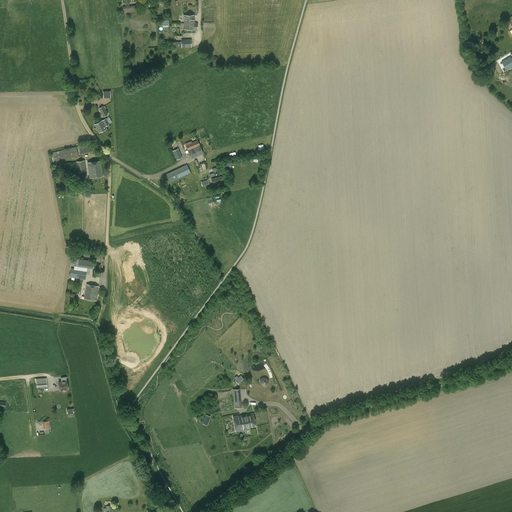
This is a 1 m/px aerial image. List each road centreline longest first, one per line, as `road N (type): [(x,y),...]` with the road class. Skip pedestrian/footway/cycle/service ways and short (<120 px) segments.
road 1 (unclassified): [(212,511),(317,421),(511,357)]
road 2 (unclassified): [(99,321),(106,154)]
road 3 (unclassified): [(106,154),(76,105),(60,0)]
